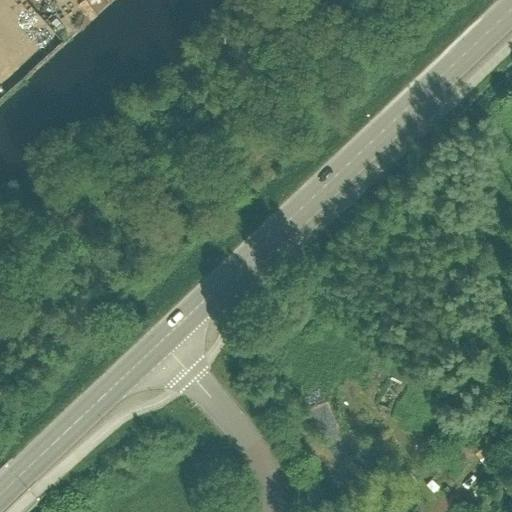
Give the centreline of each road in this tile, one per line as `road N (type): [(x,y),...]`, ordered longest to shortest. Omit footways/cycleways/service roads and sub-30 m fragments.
road 1 (tertiary): [(161,338),(511,8)]
road 2 (tertiary): [(0,495),(161,338)]
road 3 (unclassified): [(279,511),(245,434),(161,338)]
